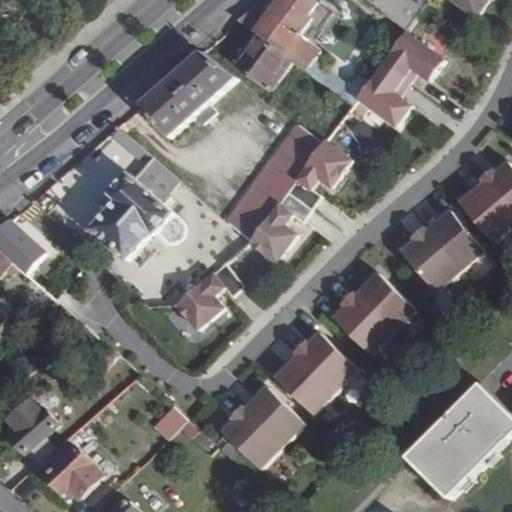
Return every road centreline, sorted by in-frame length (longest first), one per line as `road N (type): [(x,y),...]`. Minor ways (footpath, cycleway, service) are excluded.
road 1 (primary): [(0,183),(215,0)]
road 2 (primary): [(168,0),(31,121)]
